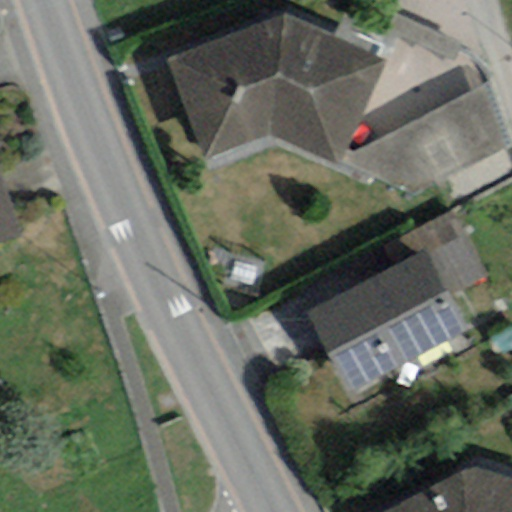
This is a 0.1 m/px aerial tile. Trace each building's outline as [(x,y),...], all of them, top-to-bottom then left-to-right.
[(285,13),(167,60),(206,166),(271,143),(343,168),(350,151),(391,65),(285,13)] [(343,168),(422,195),(511,150),(511,120),(495,82),(355,153),(350,151),(343,168)] [(0,235),(25,226),(0,157),(0,235)] [(440,252),(319,316),(360,392),(481,328),(440,252)] [(511,511),(511,477),(469,464),(388,511),(511,511)]
